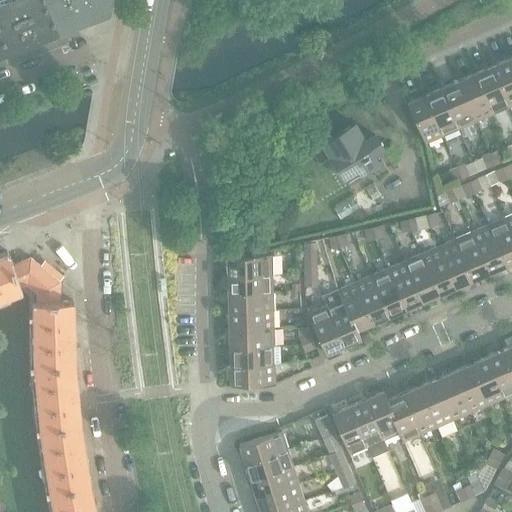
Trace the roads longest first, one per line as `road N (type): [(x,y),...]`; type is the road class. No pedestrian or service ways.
road 1 (residential): [(121,511),(104,398),(92,179)]
road 2 (residential): [(208,411),(279,405),(511,305)]
road 3 (tertiary): [(92,179),(122,162),(132,143),(148,40)]
road 4 (residential): [(0,84),(117,37),(148,40)]
road 5 (residential): [(208,411),(202,254)]
road 6 (residential): [(388,69),(511,16)]
